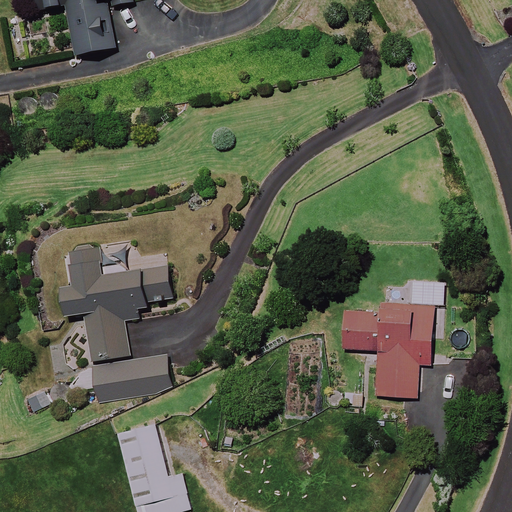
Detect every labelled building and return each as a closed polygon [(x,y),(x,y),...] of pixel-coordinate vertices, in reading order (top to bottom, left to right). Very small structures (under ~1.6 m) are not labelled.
[(38,0),(41,11),(67,6),(76,56),(114,49),(107,8),(137,3),(136,0),(38,0)] [(104,278),(99,248),(70,253),(76,288),(63,290),(67,318),(86,315),(99,401),(171,391),(166,358),(133,363),(127,322),(141,320),(140,308),(150,307),(149,303),(172,300),(168,268),(104,278)] [(381,305),(380,315),(345,313),(343,349),(379,351),(377,396),(417,398),(419,365),(430,366),(433,308),(381,305)] [(53,405),(48,391),(29,398),(33,411),(53,405)] [(172,477),(159,425),(120,434),(139,511),(185,511),(191,510),(182,474),(172,477)]
